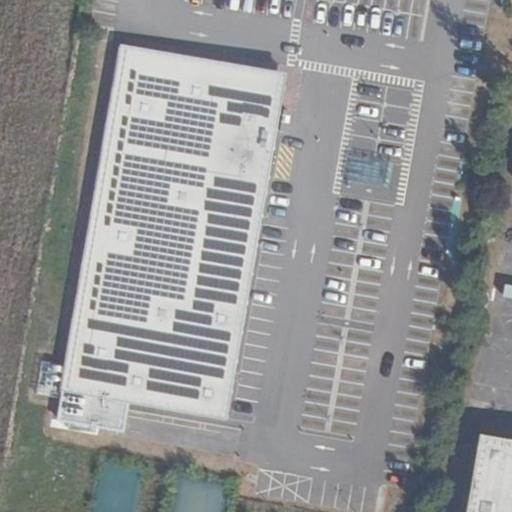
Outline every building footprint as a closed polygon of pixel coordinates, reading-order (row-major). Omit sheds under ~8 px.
[(284,88),(268,67),(123,42),(60,426),(116,434),(122,402),(132,403),(229,417),(272,160),(274,160),(276,152),(273,152),(284,88)] [(287,70),(268,67),(284,88),(287,70)] [(397,198),(399,156),(354,154),(352,196),(397,198)] [(122,402),(116,434),(127,435),(132,403),(122,402)] [(511,511),(511,438),(497,511),(511,511)]
